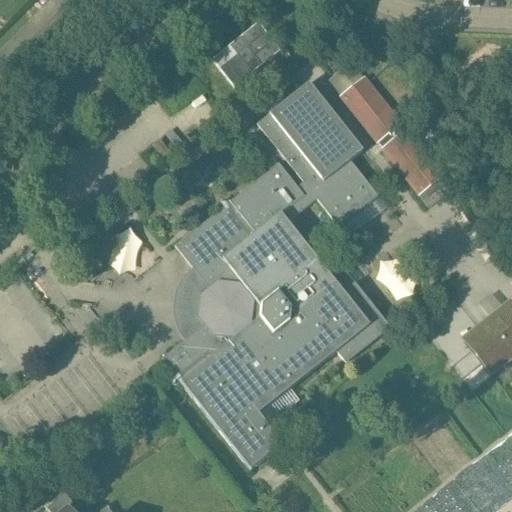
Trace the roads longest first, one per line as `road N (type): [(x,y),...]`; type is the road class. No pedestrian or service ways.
road 1 (residential): [(174,0),(0,160)]
road 2 (residential): [(511,19),(421,15),(380,0)]
